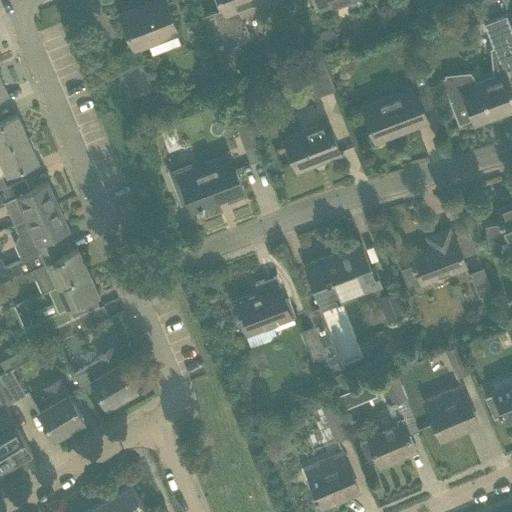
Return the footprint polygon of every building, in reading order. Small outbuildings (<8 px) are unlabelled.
[(135,49),(149,43),(153,53),(180,43),(176,33),(177,32),(165,0),(151,0),(146,2),(148,8),(123,18),(135,49)] [(220,0),(225,11),(216,15),(222,30),(209,35),(221,65),(234,60),(228,44),(249,36),(241,16),(282,1),(281,0),(220,0)] [(511,28),(507,14),(484,23),(497,56),(511,49),(511,28)] [(335,89),(323,58),(311,63),(323,94),(335,89)] [(471,88),(466,75),(441,77),(458,122),(473,117),(475,123),(511,108),(511,89),(510,83),(511,82),(511,65),(511,63),(501,68),(504,76),(471,88)] [(129,98),(152,88),(149,81),(126,91),(129,98)] [(427,120),(416,90),(365,110),(376,139),(393,133),(392,131),(404,126),(405,128),(427,120)] [(249,121),(237,91),(225,96),(237,126),(249,121)] [(0,147),(26,136),(17,115),(18,114),(17,113),(0,120),(0,147)] [(340,152),(333,134),(327,121),(285,137),(297,169),(340,152)] [(256,158),(248,125),(237,127),(246,160),(256,158)] [(0,188),(7,185),(2,174),(38,158),(37,157),(36,157),(26,136),(0,147),(0,188)] [(203,205),(243,190),(232,160),(196,174),(193,166),(169,175),(180,204),(189,200),(192,210),(199,207),(200,210),(204,208),(203,205)] [(57,203),(47,182),(48,182),(47,180),(29,188),(24,177),(7,185),(0,188),(0,205),(6,203),(14,222),(27,217),(57,203)] [(50,233),(68,226),(67,224),(66,224),(57,203),(27,217),(14,222),(19,234),(17,235),(15,243),(21,258),(55,244),(50,233)] [(511,203),(498,209),(503,220),(497,222),(486,224),(490,249),(502,247),(503,253),(511,251),(511,203)] [(401,270),(410,294),(430,286),(427,278),(465,264),(454,236),(452,237),(448,228),(427,236),(431,245),(411,252),(415,262),(411,264),(412,266),(401,270)] [(361,242),(304,264),(321,308),(342,300),(339,293),(366,282),(369,290),(382,285),(375,265),(371,266),(361,242)] [(87,270),(77,249),(78,249),(78,247),(61,255),(55,244),(21,258),(1,268),(0,268),(0,281),(23,272),(35,277),(42,291),(48,288),(87,270)] [(470,272),(479,296),(492,291),(483,266),(470,272)] [(23,339),(52,326),(99,306),(94,295),(98,293),(98,291),(97,292),(87,270),(48,288),(57,310),(38,319),(39,320),(18,330),(23,339)] [(273,324),(292,317),(295,316),(288,298),(285,299),(275,275),(255,283),(259,294),(236,302),(240,313),(236,314),(237,317),(241,315),(252,345),(277,335),(273,324)] [(378,295),(389,324),(407,316),(396,288),(378,295)] [(99,306),(52,326),(58,338),(108,315),(103,304),(99,306)] [(302,329),(313,359),(325,355),(322,346),(314,324),(302,329)] [(333,341),(322,346),(325,355),(326,356),(337,352),(333,341)] [(458,343),(446,348),(457,375),(469,370),(458,343)] [(0,360),(5,371),(11,369),(31,359),(26,348),(0,360)] [(119,362),(111,348),(99,355),(99,356),(73,372),(83,387),(93,381),(107,404),(108,404),(108,403),(124,393),(125,395),(126,394),(135,388),(136,388),(120,361),(119,362)] [(5,371),(0,374),(15,399),(25,393),(11,369),(5,371)] [(383,375),(394,402),(387,405),(396,426),(361,441),(370,460),(377,457),(380,464),(416,449),(405,423),(415,419),(406,397),(395,370),(383,375)] [(0,398),(4,406),(15,399),(0,374),(0,373),(0,398)] [(84,419),(76,405),(68,392),(66,393),(58,379),(46,387),(54,400),(39,409),(55,436),(56,435),(55,434),(71,425),(72,426),(84,419)] [(369,380),(332,396),(338,409),(375,393),(369,380)] [(467,395),(462,383),(424,398),(430,411),(441,439),(455,433),(454,430),(469,424),(470,427),(479,423),(467,395)] [(511,384),(495,392),(486,395),(494,414),(503,411),(506,419),(511,417),(511,384)] [(348,435),(332,396),(320,401),(336,440),(348,435)] [(31,450),(15,423),(14,424),(6,410),(0,413),(0,463),(2,467),(3,466),(3,465),(19,456),(19,457),(31,450)] [(348,463),(343,450),(324,458),(305,466),(306,467),(311,464),(316,476),(311,479),(317,494),(314,496),(315,499),(318,497),(322,506),(360,490),(348,463)] [(131,482),(110,494),(120,511),(146,511),(148,511),(131,482)] [(120,511),(110,494),(90,507),(92,511),(120,511)]
